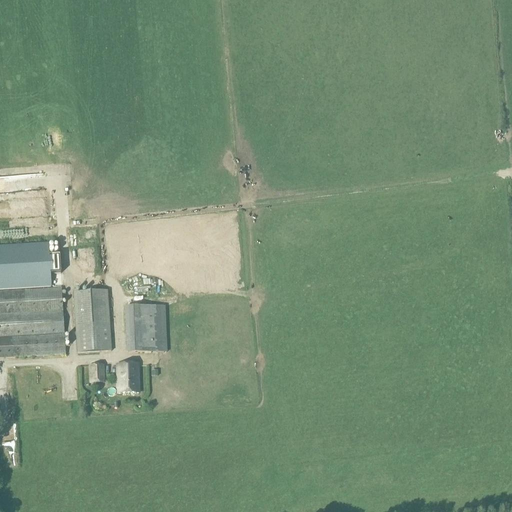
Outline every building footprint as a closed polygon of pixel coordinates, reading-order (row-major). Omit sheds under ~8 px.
[(47,245),(0,247),(0,290),(50,288),(49,275),(59,274),(58,257),(48,257),(47,245)] [(0,358),(63,356),(61,312),(60,291),(0,293),(0,358)] [(77,353),(110,350),(106,293),(73,295),(77,353)] [(129,352),(166,351),(164,307),(127,309),(129,352)] [(118,394),(139,393),(138,366),(117,367),(118,394)] [(90,383),(103,382),(103,367),(89,367),(90,383)] [(10,387),(0,390),(0,396),(1,402),(13,398),(10,387)]
